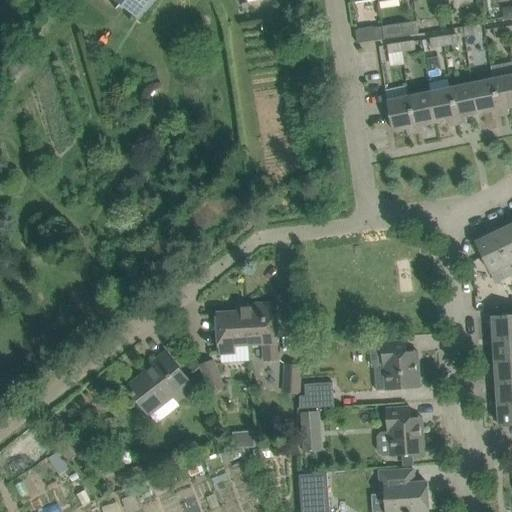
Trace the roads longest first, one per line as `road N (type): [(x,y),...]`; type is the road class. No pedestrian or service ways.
road 1 (residential): [(0,437),(260,238),(368,222)]
road 2 (residential): [(456,450),(438,214)]
road 3 (residential): [(335,0),(368,222)]
